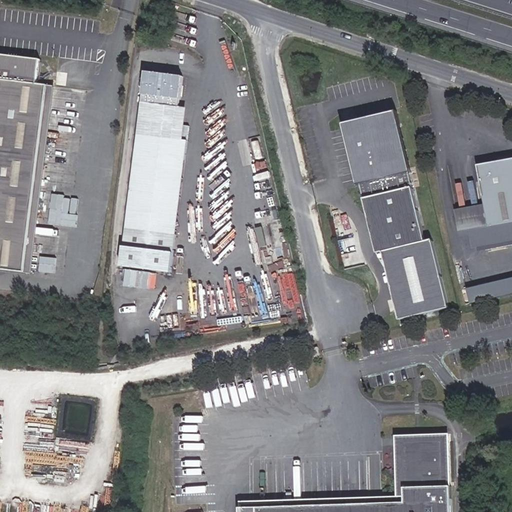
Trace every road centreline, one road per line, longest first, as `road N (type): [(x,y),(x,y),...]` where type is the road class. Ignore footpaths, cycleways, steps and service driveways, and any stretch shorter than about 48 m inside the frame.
road 1 (unknown): [(215,83),(190,188),(203,251),(228,255),(244,231),(246,181),(225,90)]
road 2 (unclassified): [(275,14),(265,38),(325,322)]
road 3 (unclassified): [(511,90),(275,14)]
road 4 (unclassified): [(148,511),(162,406),(210,396)]
road 5 (trunk): [(392,0),(511,37)]
